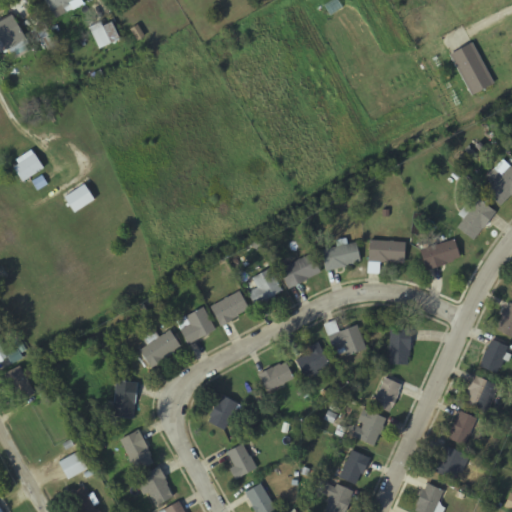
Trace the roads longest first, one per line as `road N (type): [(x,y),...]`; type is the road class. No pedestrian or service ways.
road 1 (residential): [(223,511),(184,453),(172,407),(184,385),(288,321),(364,293),(461,308)]
road 2 (residential): [(376,511),(461,308),(511,247)]
